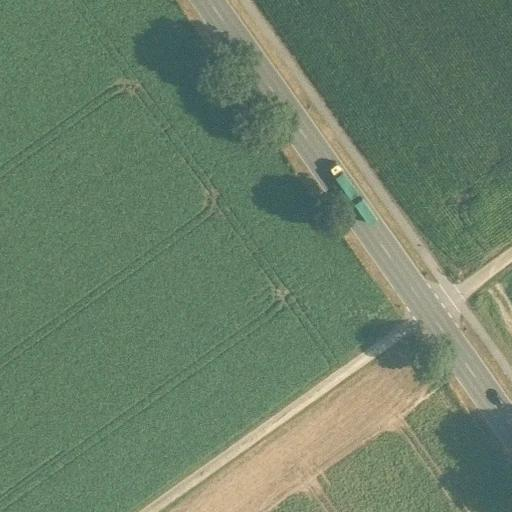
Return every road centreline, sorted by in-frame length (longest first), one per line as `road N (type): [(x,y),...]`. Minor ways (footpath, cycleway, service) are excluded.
road 1 (primary): [(211,0),(428,311)]
road 2 (unclassified): [(428,311),(148,511)]
road 3 (primary): [(428,311),(511,428)]
